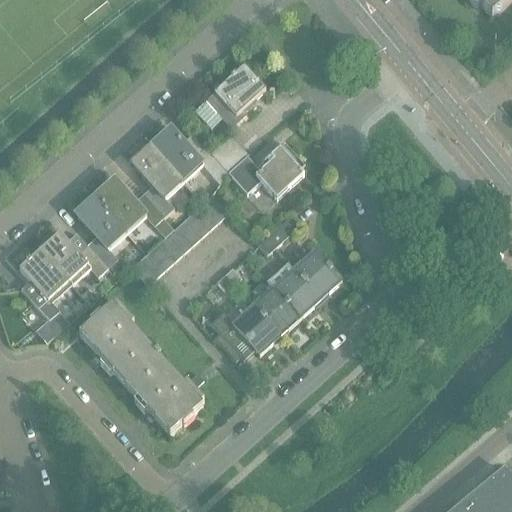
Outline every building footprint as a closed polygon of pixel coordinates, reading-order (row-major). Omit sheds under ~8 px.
[(511,0),(471,0),(490,22),(511,3),(511,0)] [(254,103),(265,93),(244,70),(205,106),(230,133),(258,108),(254,103)] [(170,131),(150,149),(180,184),(199,167),(217,187),(226,178),(227,177),(209,157),(198,145),(192,139),(184,146),(179,141),(170,131)] [(248,158),(239,148),(230,138),(209,157),(227,177),(246,160),(248,158)] [(299,175),(304,170),(284,148),(256,172),(246,160),(227,177),(226,178),(245,198),(260,185),(276,203),(302,179),(299,175)] [(150,149),(132,166),(139,175),(138,176),(150,189),(152,192),(144,199),(163,221),(173,212),(162,200),(180,184),(150,149)] [(113,182),(94,200),(125,235),(143,218),(153,229),(163,221),(144,199),(136,207),(133,204),(113,182)] [(219,225),(228,217),(211,199),(202,207),(219,225)] [(107,252),(125,235),(94,200),(75,217),(97,241),(88,249),(108,272),(117,264),(107,252)] [(210,233),(219,225),(202,207),(193,215),(210,233)] [(201,241),(210,233),(193,215),(185,223),(201,241)] [(192,249),(201,241),(185,223),(176,231),(192,249)] [(273,253),(296,233),(287,223),(264,244),(273,253)] [(183,257),(192,249),(176,231),(167,239),(183,257)] [(88,249),(79,257),(60,237),(42,254),(69,285),(79,276),(83,280),(91,273),(98,281),(108,272),(88,249)] [(174,265),(183,257),(167,239),(158,247),(174,265)] [(266,259),(273,253),(264,244),(258,250),(266,259)] [(166,273),(174,265),(158,247),(149,255),(166,273)] [(48,304),(69,285),(42,254),(20,273),(39,294),(29,303),(48,323),(57,315),(48,304)] [(157,281),(166,273),(149,255),(141,262),(157,281)] [(320,305),(341,286),(315,257),(294,276),(320,305)] [(148,290),(157,281),(141,262),(131,271),(148,290)] [(287,268),(266,287),(273,295),(299,324),(300,323),(320,305),(294,276),(287,268)] [(233,290),(241,282),(232,273),(224,280),(233,290)] [(226,296),(233,290),(224,280),(217,286),(226,296)] [(280,342),(299,324),(273,295),(253,313),(280,342)] [(131,330),(125,323),(112,309),(80,338),(98,359),(131,330)] [(224,317),(212,329),(221,338),(215,343),(236,366),(241,361),(244,364),(254,355),(259,360),(273,348),(280,342),(253,313),(235,329),(224,317)] [(48,323),(35,335),(46,348),(68,328),(57,315),(48,323)] [(158,360),(156,357),(131,330),(98,359),(125,389),(158,360)] [(180,385),(160,362),(158,360),(125,389),(148,414),(180,385)] [(190,395),(203,383),(197,377),(184,389),(180,385),(148,414),(170,439),(203,409),(190,395)] [(511,511),(511,483),(503,473),(456,511),(511,511)]
